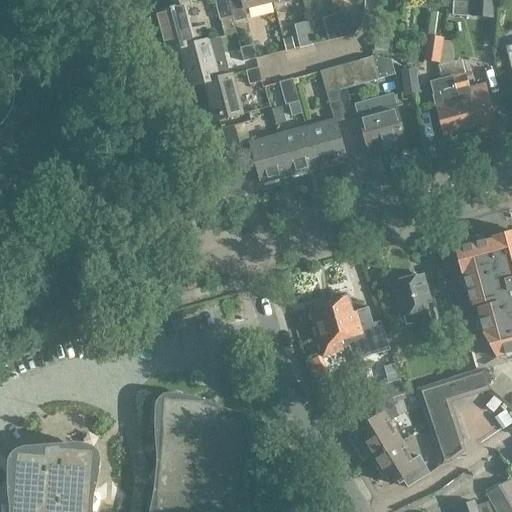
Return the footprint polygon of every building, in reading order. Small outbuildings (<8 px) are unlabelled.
[(168,0),(171,9),(156,13),(166,53),(181,49),(180,48),(194,45),(194,44),(208,41),(205,27),(190,30),(184,7),(189,6),(187,0),(168,0)] [(234,23),(228,0),(212,0),(222,37),(236,34),(234,23)] [(273,1),(272,0),(228,0),(234,23),(246,20),(243,9),(273,1)] [(494,0),(453,0),(454,1),(474,2),(473,16),(494,18),(494,0)] [(349,14),(323,20),(329,40),(354,34),(349,14)] [(13,22),(0,24),(0,41),(17,37),(13,22)] [(295,27),(300,48),(313,45),(308,23),(295,27)] [(422,61),(437,64),(441,40),(426,37),(422,61)] [(180,48),(181,49),(190,86),(204,83),(204,82),(218,79),(218,78),(208,41),(194,44),(194,45),(180,48)] [(238,47),(242,62),(255,59),(251,44),(238,47)] [(370,58),(357,61),(363,83),(376,79),(370,58)] [(346,64),(352,86),(363,83),(357,61),(346,64)] [(439,66),(442,79),(442,80),(454,77),(465,75),(461,61),(439,66)] [(339,90),(352,86),(346,64),(333,67),(339,90)] [(327,93),(339,90),(333,67),(321,70),(327,93)] [(260,82),(257,68),(245,71),(248,85),(260,82)] [(416,92),(413,69),(401,71),(404,94),(416,92)] [(204,82),(204,83),(214,121),(240,115),(230,75),(218,78),(218,79),(204,82)] [(458,105),(464,130),(495,122),(485,85),(468,89),(465,75),(454,77),(460,104),(458,105)] [(454,77),(442,80),(442,79),(431,81),(437,105),(436,105),(443,135),(464,130),(458,105),(460,104),(454,77)] [(291,79),(278,82),(284,103),(297,100),(291,79)] [(20,84),(0,87),(0,120),(6,112),(10,102),(11,91),(10,87),(20,85),(20,84)] [(403,142),(390,95),(355,105),(368,152),(403,142)] [(299,103),(289,106),(292,118),(302,115),(299,103)] [(344,159),(334,121),(305,128),(315,166),(344,159)] [(232,126),(221,129),(227,151),(238,148),(232,126)] [(305,128),(278,136),(288,174),(315,166),(305,128)] [(260,181),(288,174),(278,136),(244,144),(245,147),(241,153),(243,160),(254,157),(260,181)] [(497,358),(511,354),(511,233),(455,249),(471,306),(484,303),(485,308),(477,310),(483,334),(497,358)] [(402,315),(419,310),(426,334),(441,329),(434,305),(431,306),(422,274),(406,279),(406,276),(396,279),(397,282),(392,283),(402,315)] [(448,277),(438,280),(443,296),(453,293),(448,277)] [(347,297),(332,302),(336,319),(340,318),(347,347),(351,361),(387,350),(381,327),(360,333),(355,312),(352,313),(347,297)] [(341,349),(347,347),(340,318),(336,319),(332,302),(310,308),(322,357),(341,351),(341,349)] [(446,314),(452,335),(464,331),(458,310),(446,314)] [(479,371),(467,375),(474,397),(486,393),(479,371)] [(467,375),(454,379),(461,401),(474,397),(467,375)] [(461,401),(454,379),(417,391),(424,413),(449,405),(461,401)] [(402,393),(404,393),(400,380),(365,392),(370,405),(392,398),(402,394),(402,393)] [(394,404),(392,398),(370,405),(374,419),(358,430),(363,439),(361,440),(372,458),(397,442),(385,424),(398,418),(394,404)] [(243,511),(245,494),(239,494),(244,418),(203,416),(204,402),(163,399),(154,511),(88,511),(93,452),(44,449),(43,463),(16,461),(11,511),(243,511)] [(452,415),(449,405),(424,413),(428,423),(452,415)] [(428,423),(431,433),(456,425),(452,415),(428,423)] [(419,418),(404,423),(408,435),(423,430),(419,418)] [(431,433),(434,443),(459,435),(456,425),(431,433)] [(434,443),(438,454),(462,446),(459,435),(434,443)] [(384,476),(386,475),(391,484),(401,478),(407,487),(429,473),(419,457),(410,463),(397,442),(372,458),(384,476)] [(495,511),(511,511),(511,483),(510,480),(502,485),(486,495),(495,511)] [(491,511),(488,502),(476,507),(473,501),(453,509),(453,511),(491,511)]
